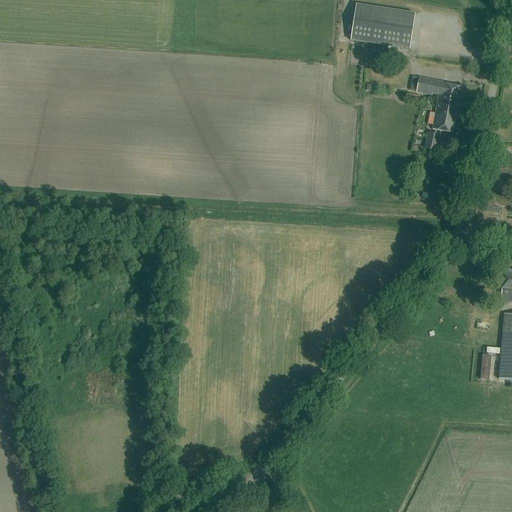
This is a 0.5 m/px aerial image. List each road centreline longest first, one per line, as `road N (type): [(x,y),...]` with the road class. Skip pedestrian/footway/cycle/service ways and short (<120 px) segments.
road 1 (unclassified): [(265,466),(462,232)]
road 2 (unclassified): [(462,232),(511,0)]
